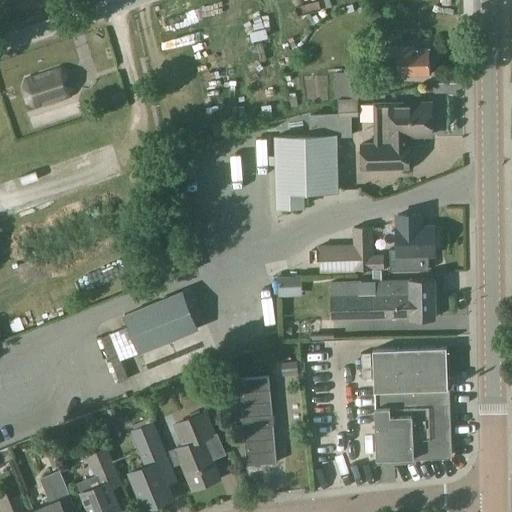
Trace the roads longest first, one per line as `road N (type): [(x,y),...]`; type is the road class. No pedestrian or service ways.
road 1 (secondary): [(493,490),(487,0)]
road 2 (residential): [(326,506),(493,490)]
road 3 (unclassified): [(0,45),(135,0)]
